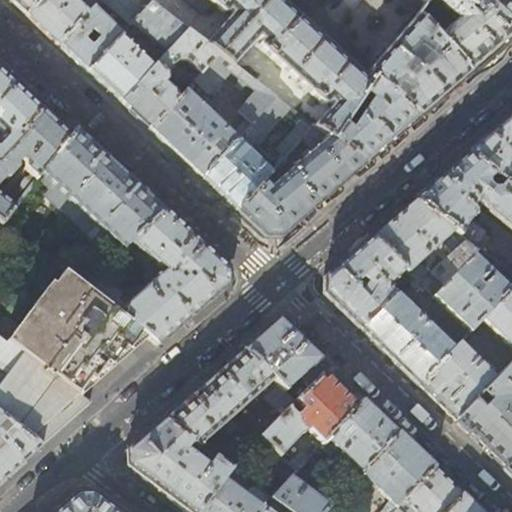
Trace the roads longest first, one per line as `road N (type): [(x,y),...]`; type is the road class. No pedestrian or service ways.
road 1 (residential): [(0,31),(275,279)]
road 2 (residential): [(275,279),(511,509)]
road 3 (residential): [(511,74),(275,279)]
road 4 (residential): [(275,279),(75,456)]
